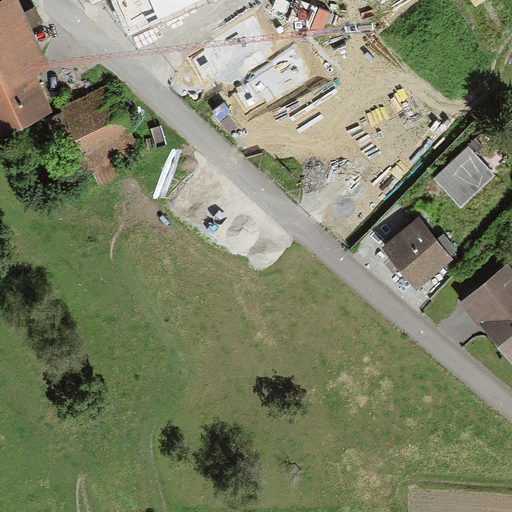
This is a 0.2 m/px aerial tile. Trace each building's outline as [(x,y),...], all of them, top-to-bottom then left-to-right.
[(21,0),(0,0),(0,133),(56,109),(37,67),(49,62),(21,0)] [(117,0),(130,29),(195,0),(117,0)] [(253,20),(180,60),(189,75),(198,92),(270,52),(253,20)] [(292,46),(220,85),(231,105),(238,117),(310,77),(292,46)] [(109,84),(61,107),(99,187),(122,176),(114,161),(140,149),(109,84)] [(435,175),(461,204),(496,172),(469,143),(435,175)] [(419,212),(382,241),(416,284),(454,254),(452,252),(458,247),(445,231),(439,236),(419,212)] [(511,264),(508,260),(463,296),(511,358),(511,264)]
